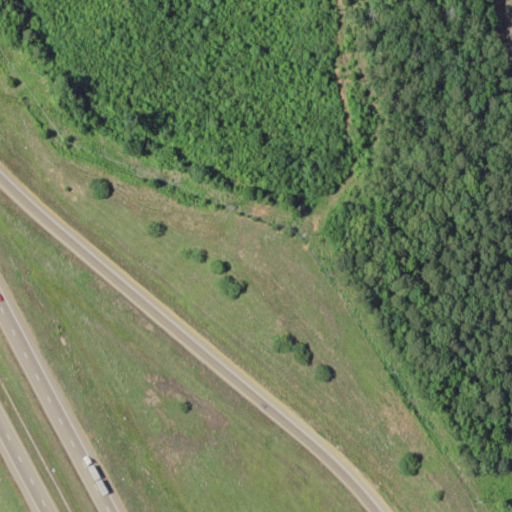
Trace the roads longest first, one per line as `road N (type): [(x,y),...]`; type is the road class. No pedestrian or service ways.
road 1 (motorway): [(375,511),(300,438),(189,350),(0,161)]
road 2 (motorway): [(100,511),(0,316)]
